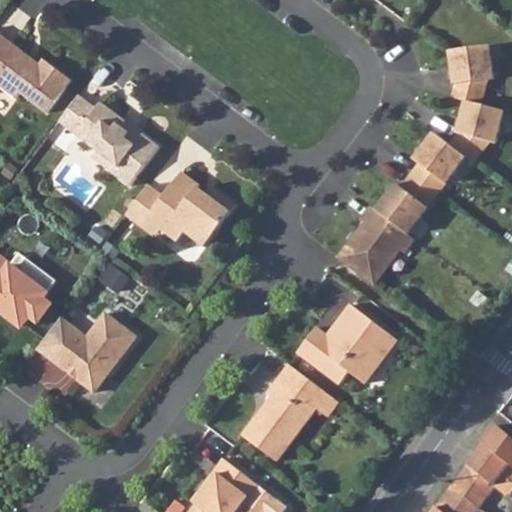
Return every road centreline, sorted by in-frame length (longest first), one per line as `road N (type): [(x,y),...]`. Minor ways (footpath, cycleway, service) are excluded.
road 1 (residential): [(76,463),(96,470),(132,461),(267,270),(305,178)]
road 2 (residential): [(69,0),(305,178)]
road 3 (residential): [(305,178),(361,110),(371,80),(358,50),(293,0)]
road 4 (secondary): [(388,511),(511,344)]
